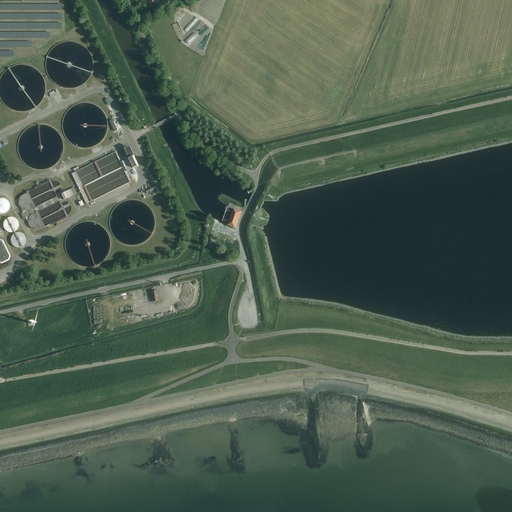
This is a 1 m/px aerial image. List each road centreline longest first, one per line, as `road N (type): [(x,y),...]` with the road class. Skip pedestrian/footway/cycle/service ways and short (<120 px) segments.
road 1 (unclassified): [(511,96),(280,148),(256,177)]
road 2 (unclassified): [(0,313),(244,260)]
road 3 (track): [(6,379),(232,342)]
road 4 (unclassified): [(256,177),(195,138),(126,0)]
